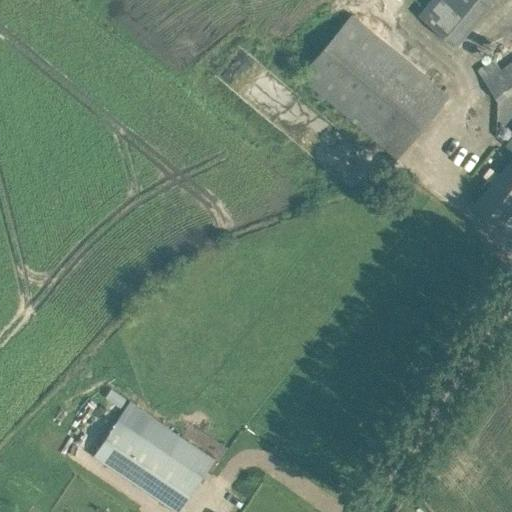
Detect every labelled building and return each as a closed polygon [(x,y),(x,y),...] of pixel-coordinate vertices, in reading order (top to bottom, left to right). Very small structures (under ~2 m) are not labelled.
[(432,0),(422,12),(460,43),(495,0),(432,0)] [(298,76),(396,157),(449,93),(351,12),(298,76)] [(511,60),(501,69),(494,58),(477,69),(498,100),(511,90),(511,60)] [(511,135),(505,143),(511,149),(511,157),(475,204),(500,225),(511,209),(511,135)] [(130,400),(93,455),(179,511),(215,457),(130,400)] [(96,475),(87,488),(111,504),(105,511),(124,511),(133,500),(96,475)]
